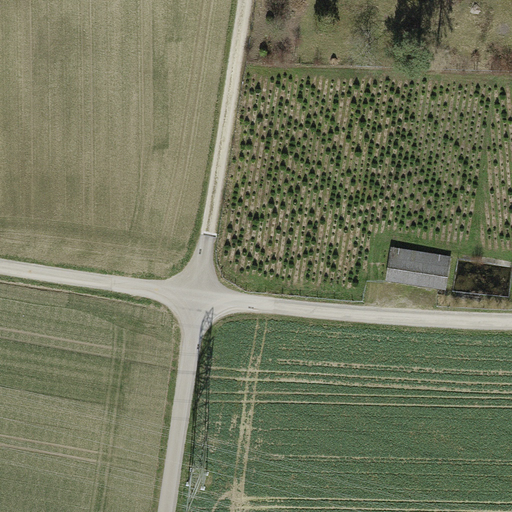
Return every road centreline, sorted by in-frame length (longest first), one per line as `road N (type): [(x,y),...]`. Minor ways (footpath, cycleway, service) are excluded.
road 1 (track): [(196,295),(511,322)]
road 2 (track): [(245,0),(196,295)]
road 3 (track): [(196,295),(164,511)]
road 4 (track): [(196,295),(0,264)]
